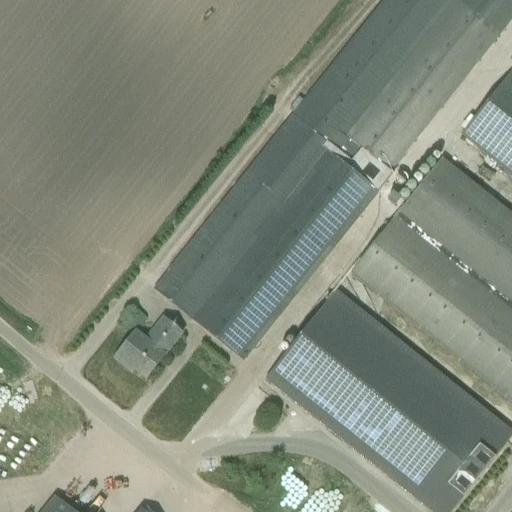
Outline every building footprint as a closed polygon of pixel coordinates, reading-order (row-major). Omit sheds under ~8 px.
[(359,149),(388,172),(511,15),(511,0),(384,0),(303,103),(293,115),(292,117),(325,144),(348,162),(359,149)] [(511,71),(460,136),(511,177),(511,71)] [(300,100),(290,113),(293,115),(303,103),(300,100)] [(391,175),(388,172),(359,149),(348,162),(325,144),(292,117),(291,117),(246,174),(153,290),(186,316),(243,361),(391,175)] [(511,216),(441,159),(409,199),(350,273),(511,402),(511,216)] [(451,511),(511,436),(511,434),(334,293),(264,380),(428,511),(451,511)] [(145,342),(134,333),(113,360),(125,369),(127,366),(145,380),(181,334),(162,319),(153,330),(154,331),(145,342)] [(142,511),(141,510),(139,511),(70,511),(54,499),(42,511),(142,511)]
